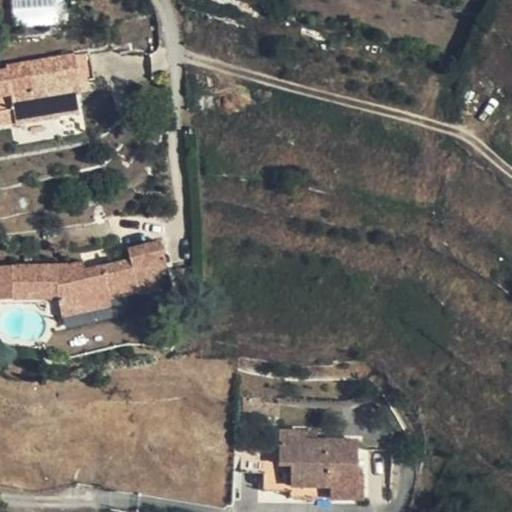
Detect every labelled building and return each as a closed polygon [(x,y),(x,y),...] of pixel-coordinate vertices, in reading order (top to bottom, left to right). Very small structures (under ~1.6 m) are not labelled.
[(94,78),(90,52),(74,55),(6,66),(7,70),(0,70),(0,110),(14,109),(16,121),(16,123),(58,116),(58,114),(78,110),(76,93),(80,92),(79,81),(86,80),(94,78)] [(88,90),(86,80),(79,81),(80,92),(88,90)] [(0,123),(16,121),(14,109),(0,110),(0,123)] [(168,272),(161,240),(127,249),(130,259),(85,269),(83,261),(70,264),(12,265),(0,265),(0,299),(56,297),(59,309),(138,291),(135,280),(168,272)] [(171,285),(168,272),(135,280),(138,291),(138,293),(171,285)] [(261,398),(244,397),(243,421),(266,423),(268,401),(261,400),(261,398)] [(305,429),(279,429),(279,462),(265,461),(264,492),(291,491),(291,497),(364,497),(364,474),(358,474),(359,439),(318,438),(305,438),(305,429)] [(318,429),(305,429),(305,438),(318,438),(318,429)]
